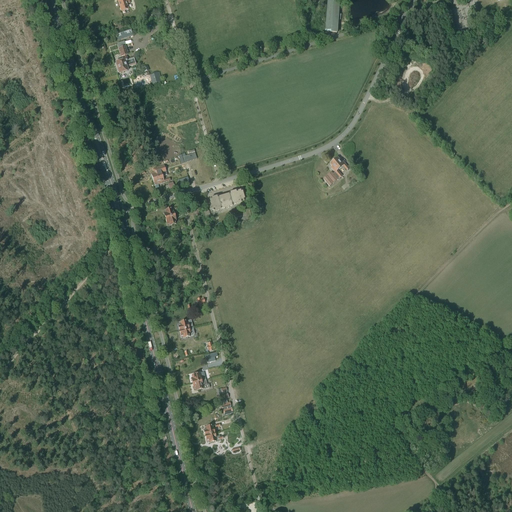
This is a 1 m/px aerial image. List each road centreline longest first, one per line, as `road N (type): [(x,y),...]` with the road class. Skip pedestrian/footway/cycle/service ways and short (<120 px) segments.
road 1 (residential): [(258,505),(179,194)]
road 2 (primary): [(192,511),(118,213)]
road 3 (unknown): [(511,202),(427,285),(411,314),(416,395),(400,420),(417,459)]
road 4 (residential): [(216,180),(327,144),(353,116),(405,20)]
road 5 (residential): [(189,82),(405,20)]
road 6 (primary): [(118,213),(51,0)]
road 7 (track): [(123,232),(0,371)]
